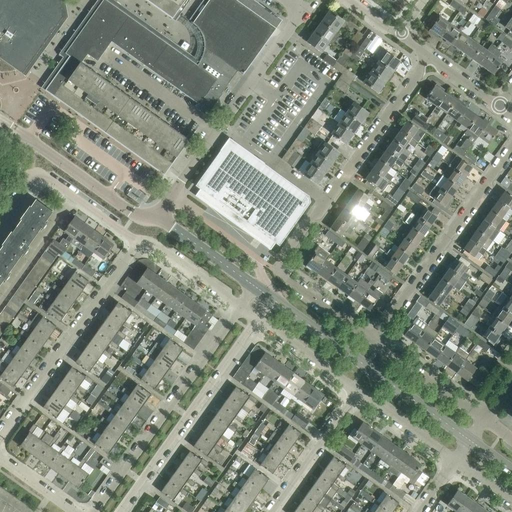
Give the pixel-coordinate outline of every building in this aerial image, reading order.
[(59,0),(0,0),(0,56),(22,72),(62,16),(59,0)] [(184,0),(157,0),(175,13),(184,0)] [(243,74),(281,20),(281,21),(282,20),(281,19),(281,20),(253,0),(208,0),(193,23),(191,21),(191,22),(195,25),(198,28),(201,32),(203,37),(204,42),(204,47),(203,52),(202,56),(199,61),(199,62),(197,65),(216,79),(211,86),(221,93),(237,71),(242,75),(243,74)] [(459,11),(462,6),(453,0),(452,0),(449,4),(459,11)] [(166,43),(153,34),(108,2),(101,4),(69,47),(70,55),(80,62),(87,53),(97,60),(111,41),(199,103),(198,104),(209,111),(221,93),(211,86),(216,79),(197,65),(166,43)] [(483,17),(490,8),(484,3),(477,13),(483,17)] [(467,10),(462,6),(459,11),(463,14),(467,10)] [(329,10),(321,22),(336,32),(344,21),(329,10)] [(485,19),(495,26),(498,21),(489,14),(485,19)] [(441,36),(450,24),(439,16),(428,31),(434,35),(436,33),(441,36)] [(339,35),(336,32),(321,22),(314,32),(328,42),(332,45),(339,35)] [(451,44),(460,31),(450,24),(441,36),(451,44)] [(462,52),(471,39),(460,31),(451,44),(462,52)] [(328,42),(314,32),(307,42),(321,52),(328,42)] [(355,45),(362,35),(357,32),(350,42),(355,45)] [(511,46),(511,41),(504,36),(501,41),(511,48),(511,46)] [(371,41),(366,38),(359,48),(364,52),(371,41)] [(472,59),(481,47),(471,39),(462,52),(472,59)] [(492,54),(495,49),(497,48),(491,44),(486,50),(481,47),(472,59),(483,67),(492,54)] [(346,47),(342,52),(350,57),(353,52),(346,47)] [(494,74),(503,62),(497,58),(500,53),(495,49),(492,54),(483,67),(494,74)] [(385,51),(378,61),(393,72),(400,61),(385,51)] [(360,57),(353,52),(350,57),(356,62),(360,57)] [(346,68),(336,61),(326,54),(322,60),(342,74),(346,68)] [(188,139),(100,76),(80,62),(70,55),(49,85),(167,169),(188,139)] [(393,73),(392,72),(393,72),(378,61),(371,72),(385,82),(388,78),(389,79),(391,79),(394,75),(393,73)] [(356,76),(346,68),(342,74),(353,81),(356,76)] [(378,92),(385,82),(371,72),(363,82),(378,92)] [(344,93),(353,81),(342,74),(334,85),(344,93)] [(436,106),(445,93),(443,92),(445,89),(436,83),(425,98),(436,106)] [(446,113),(457,98),(449,93),(448,95),(445,93),(436,106),(432,112),(437,115),(441,109),(446,113)] [(320,105),(324,108),(329,101),(325,98),(320,105)] [(457,121),(466,108),(464,107),(466,104),(457,98),(446,113),(457,121)] [(368,113),(353,102),(346,113),(361,123),(368,113)] [(209,111),(198,104),(196,107),(206,115),(209,111)] [(467,129),(477,116),(466,108),(457,121),(467,129)] [(340,109),(333,119),(338,123),(346,113),(340,109)] [(417,112),(411,120),(421,127),(425,122),(427,119),(417,112)] [(353,133),(361,123),(346,113),(338,123),(353,133)] [(475,140),(478,136),(487,124),(477,116),(467,129),(465,133),(470,136),(475,140)] [(321,125),(311,118),(307,123),(318,130),(321,125)] [(424,133),(415,126),(407,120),(400,130),(417,142),(424,133)] [(321,132),(318,130),(307,123),(303,128),(317,137),(321,132)] [(346,144),(353,133),(338,123),(331,133),(346,144)] [(498,131),(487,124),(478,136),(489,144),(498,131)] [(417,142),(400,130),(393,140),(404,148),(407,143),(413,148),(417,142)] [(442,142),(446,136),(442,133),(438,139),(442,142)] [(467,152),(475,140),(470,136),(468,139),(466,138),(460,147),(456,144),(453,149),(463,157),(467,152)] [(301,141),(296,138),(281,159),(286,162),(294,151),(301,141)] [(404,148),(393,140),(386,150),(403,162),(407,157),(400,153),(404,148)] [(315,151),(317,153),(332,163),(339,153),(322,141),(315,151)] [(200,178),(195,185),(200,189),(195,195),(209,205),(254,238),(261,242),(270,249),(275,242),(279,245),(284,239),(283,238),(294,223),(296,220),(309,202),(309,196),(273,171),(264,164),(264,163),(258,158),(257,159),(253,165),(233,151),(235,149),(227,143),(225,145),(224,145),(224,144),(220,150),(221,151),(201,179),(200,178)] [(432,153),(426,149),(423,153),(429,157),(432,153)] [(403,162),(386,150),(379,159),(390,167),(393,162),(400,167),(403,162)] [(299,155),(294,151),(286,162),(291,166),(299,155)] [(476,159),(468,153),(467,152),(463,157),(473,164),(476,159)] [(324,174),(332,163),(317,153),(310,163),(324,174)] [(447,164),(440,159),(435,155),(427,165),(437,172),(443,164),(445,166),(447,164)] [(465,177),(472,167),(456,156),(449,166),(454,169),(465,177)] [(390,167),(379,159),(372,169),(389,182),(393,177),(386,172),(390,167)] [(317,184),(324,174),(310,163),(302,174),(317,184)] [(458,187),(465,177),(454,169),(449,166),(442,176),(458,187)] [(411,183),(418,173),(412,168),(409,172),(411,174),(407,180),(411,183)] [(389,182),(372,169),(365,179),(367,180),(364,184),(373,190),(376,187),(382,191),(389,182)] [(420,174),(429,181),(432,177),(423,171),(420,174)] [(451,196),(458,187),(442,176),(435,185),(451,196)] [(411,188),(421,195),(424,190),(414,183),(411,188)] [(444,206),(451,196),(435,185),(434,187),(428,195),(444,206)] [(358,189),(351,199),(366,209),(368,211),(371,206),(365,202),(369,196),(358,189)] [(417,203),(421,199),(409,190),(406,195),(417,203)] [(511,195),(505,190),(498,200),(511,210),(511,195)] [(384,191),(381,196),(395,206),(398,201),(384,191)] [(44,222),(52,211),(52,210),(52,211),(36,200),(36,199),(17,226),(33,238),(41,227),(42,228),(46,224),(44,222)] [(366,209),(351,199),(344,208),(359,219),(366,209)] [(511,213),(511,210),(498,200),(491,210),(506,221),(511,213)] [(393,208),(383,201),(380,206),(386,210),(379,219),(383,222),(393,208)] [(430,226),(437,216),(440,212),(433,208),(431,211),(422,205),(415,215),(430,226)] [(359,219),(344,208),(337,218),(348,226),(352,228),(359,219)] [(506,221),(491,210),(483,220),(499,232),(506,221)] [(423,235),(430,226),(415,215),(408,225),(412,228),(423,235)] [(70,243),(71,242),(84,223),(74,216),(64,231),(69,235),(65,239),(70,243)] [(348,226),(337,218),(330,228),(341,236),(344,231),(349,234),(353,229),(352,228),(348,226)] [(383,222),(379,219),(377,218),(375,221),(378,223),(374,229),(377,231),(383,222)] [(499,232),(483,220),(477,229),(492,241),(499,232)] [(80,250),(84,245),(94,230),(84,223),(71,242),(76,246),(75,247),(80,250)] [(391,228),(385,224),(383,228),(389,232),(391,228)] [(26,248),(33,238),(17,226),(0,248),(0,252),(15,263),(22,253),(24,254),(28,249),(26,248)] [(416,245),(423,235),(412,228),(405,237),(416,245)] [(492,241),(477,229),(470,239),(485,251),(492,241)] [(93,252),(104,237),(94,230),(84,245),(93,252)] [(340,239),(336,236),(328,230),(325,235),(337,244),(340,239)] [(114,244),(104,237),(93,252),(103,259),(114,244)] [(362,251),(369,241),(363,237),(356,247),(362,251)] [(409,255),(416,245),(405,237),(398,247),(409,255)] [(66,249),(56,242),(53,239),(48,246),(52,249),(58,253),(61,255),(64,251),(66,249)] [(345,242),(340,239),(337,244),(342,247),(345,242)] [(485,251),(470,239),(463,249),(474,257),(478,260),(482,255),(485,251)] [(378,248),(377,247),(371,243),(364,253),(371,258),(378,248)] [(325,260),(326,260),(330,254),(318,245),(313,252),(315,253),(306,265),(316,272),(325,260)] [(58,253),(52,249),(48,246),(44,251),(54,259),(58,253)] [(402,265),(409,255),(398,247),(394,253),(390,249),(386,254),(402,265)] [(54,259),(44,251),(41,256),(51,263),(54,259)] [(74,258),(64,251),(61,255),(71,262),(74,258)] [(7,274),(15,263),(0,252),(0,284),(4,279),(6,280),(9,275),(7,274)] [(402,265),(386,254),(385,253),(381,258),(387,263),(384,267),(395,275),(402,265)] [(365,257),(361,254),(357,261),(361,263),(365,257)] [(51,263),(41,256),(37,261),(47,269),(51,263)] [(460,257),(458,260),(456,259),(448,269),(465,281),(469,275),(466,273),(469,268),(467,266),(469,263),(460,257)] [(83,265),(74,258),(71,262),(81,269),(83,265)] [(327,280),(336,268),(326,260),(325,260),(316,272),(327,280)] [(47,269),(37,261),(33,267),(44,274),(47,269)] [(95,272),(87,266),(84,264),(83,265),(81,269),(91,277),(95,272)] [(487,265),(484,270),(494,277),(501,267),(497,264),(494,269),(487,265)] [(44,274),(33,267),(30,271),(40,279),(44,274)] [(146,290),(157,275),(147,268),(136,283),(146,290)] [(338,288),(346,275),(336,268),(327,280),(338,288)] [(392,276),(382,269),(379,274),(389,281),(392,276)] [(465,281),(448,269),(441,279),(452,286),(458,291),(465,281)] [(40,279),(30,271),(27,276),(37,283),(40,279)] [(89,281),(75,271),(68,280),(61,275),(59,278),(66,283),(67,282),(81,292),(89,281)] [(492,279),(482,272),(479,277),(488,284),(492,279)] [(156,297),(166,282),(157,275),(146,290),(156,297)] [(348,295),(357,283),(346,275),(338,288),(348,295)] [(504,279),(498,275),(496,279),(502,283),(504,279)] [(37,283),(27,276),(23,280),(34,288),(37,283)] [(367,290),(369,288),(371,286),(360,278),(357,283),(348,295),(359,303),(367,291),(367,290)] [(452,286),(441,279),(435,288),(445,296),(452,286)] [(34,288),(23,280),(20,286),(30,293),(34,288)] [(81,292),(67,282),(66,283),(61,290),(54,284),(52,288),(59,293),(60,291),(74,301),(81,292)] [(165,304),(176,289),(166,282),(156,297),(165,304)] [(491,285),(484,295),(490,299),(494,294),(492,292),(495,288),(491,285)] [(30,293),(20,286),(16,291),(26,298),(30,293)] [(385,305),(377,300),(382,293),(375,288),(373,291),(369,288),(367,290),(367,291),(359,303),(369,310),(374,304),(382,310),(385,305)] [(445,296),(435,288),(428,298),(438,306),(442,301),(447,305),(451,300),(445,296)] [(175,310),(185,296),(176,289),(165,304),(175,310)] [(26,298),(16,291),(12,296),(23,303),(26,298)] [(74,301),(60,291),(59,293),(54,299),(47,294),(45,298),(52,303),(53,301),(67,311),(74,301)] [(137,301),(133,298),(125,292),(121,298),(133,307),(136,303),(137,301)] [(511,299),(510,298),(507,295),(500,305),(511,314),(511,299)] [(23,303),(12,296),(9,300),(20,308),(23,303)] [(185,317),(195,302),(185,296),(175,310),(185,317)] [(20,308),(9,300),(6,305),(16,313),(20,308)] [(67,311),(53,301),(52,303),(48,309),(40,304),(38,307),(45,313),(46,312),(60,322),(67,311)] [(118,302),(110,312),(124,322),(126,320),(129,323),(134,317),(137,320),(140,316),(132,310),(131,311),(118,302)] [(213,315),(195,302),(185,317),(195,324),(196,322),(200,316),(208,322),(213,315)] [(416,302),(407,315),(412,319),(422,306),(416,302)] [(438,309),(429,302),(425,307),(435,314),(438,309)] [(146,310),(136,303),(133,307),(143,314),(146,310)] [(465,304),(462,308),(468,312),(471,309),(465,304)] [(16,313),(6,305),(2,310),(12,318),(16,313)] [(507,325),(511,317),(511,314),(500,305),(493,315),(507,325)] [(476,307),(471,314),(478,319),(483,312),(476,307)] [(12,318),(2,310),(0,313),(0,316),(9,323),(12,318)] [(155,317),(146,310),(143,314),(153,321),(155,317)] [(160,311),(155,317),(153,321),(163,328),(166,324),(170,318),(160,311)] [(31,321),(28,319),(26,323),(33,328),(34,326),(49,337),(57,326),(37,312),(31,321)] [(124,322),(110,312),(103,322),(117,332),(119,330),(123,324),(130,329),(133,326),(129,323),(126,320),(124,322)] [(16,316),(26,323),(28,319),(19,313),(16,316)] [(474,325),(478,319),(471,314),(464,324),(473,331),(476,327),(474,325)] [(500,335),(507,325),(493,315),(486,325),(489,327),(500,335)] [(9,323),(0,316),(0,323),(5,328),(9,323)] [(211,324),(208,322),(200,316),(196,322),(207,330),(211,324)] [(459,324),(448,317),(444,323),(455,331),(459,324)] [(414,343),(423,330),(427,325),(417,318),(416,318),(404,335),(414,343)] [(126,335),(119,330),(117,332),(103,322),(96,332),(110,342),(112,340),(116,334),(123,339),(126,335)] [(207,330),(196,322),(195,324),(193,327),(204,335),(207,330)] [(175,331),(166,324),(163,328),(173,335),(175,331)] [(463,327),(459,324),(455,331),(458,333),(463,327)] [(49,337),(34,326),(33,328),(29,334),(21,329),(19,333),(26,338),(27,336),(42,346),(49,337)] [(204,335),(193,327),(189,331),(201,339),(204,335)] [(497,339),(500,335),(489,327),(482,337),(495,346),(499,341),(497,339)] [(425,350),(434,337),(423,330),(414,343),(425,350)] [(201,339),(189,331),(185,337),(197,345),(201,339)] [(119,345),(112,340),(110,342),(96,332),(89,341),(103,351),(105,350),(109,343),(116,349),(119,345)] [(183,348),(170,338),(165,335),(159,344),(156,342),(153,346),(160,351),(162,349),(176,359),(183,348)] [(42,346),(27,336),(26,338),(22,344),(15,339),(12,342),(15,345),(19,348),(21,346),(35,356),(42,346)] [(197,345),(185,337),(182,342),(193,350),(197,345)] [(435,358),(444,345),(434,337),(425,350),(435,358)] [(490,346),(482,340),(480,339),(477,344),(486,351),(490,346)] [(102,353),(109,358),(112,355),(105,350),(103,351),(89,341),(82,351),(96,361),(98,359),(102,353)] [(35,356),(21,346),(19,348),(15,345),(11,351),(8,349),(5,352),(12,357),(14,356),(28,366),(35,356)] [(446,365),(455,353),(444,345),(435,358),(446,365)] [(456,373),(465,360),(469,355),(459,347),(455,353),(446,365),(456,373)] [(176,359),(162,349),(160,351),(156,357),(149,352),(146,355),(150,358),(153,361),(155,359),(169,369),(176,359)] [(105,365),(98,359),(96,361),(82,351),(75,362),(88,372),(89,372),(95,363),(102,368),(105,365)] [(260,359),(250,352),(246,358),(256,364),(260,359)] [(260,379),(264,374),(274,359),(265,352),(260,359),(256,364),(254,367),(259,371),(256,375),(260,379)] [(122,362),(112,355),(109,358),(109,359),(118,366),(119,366),(122,362)] [(28,366),(14,356),(12,357),(8,364),(1,358),(0,359),(0,363),(5,367),(7,365),(21,376),(28,366)] [(169,369),(155,359),(153,361),(150,358),(145,364),(142,361),(139,365),(143,368),(146,370),(148,369),(162,379),(169,369)] [(256,364),(246,358),(243,363),(252,370),(254,367),(256,364)] [(274,381),(284,366),(274,359),(264,374),(274,381)] [(476,368),(467,361),(465,360),(456,373),(467,380),(476,368)] [(252,370),(243,363),(239,367),(249,374),(252,370)] [(21,376),(7,365),(5,367),(1,373),(0,372),(0,376),(0,377),(13,386),(21,376)] [(72,366),(64,377),(78,387),(79,385),(84,379),(91,384),(94,381),(86,375),(85,376),(72,366)] [(284,388),(294,373),(284,366),(274,381),(284,388)] [(249,374),(239,367),(236,372),(246,379),(247,377),(249,374)] [(162,379),(148,369),(146,370),(143,368),(138,374),(135,371),(132,375),(140,380),(141,379),(154,389),(162,379)] [(246,379),(236,372),(232,377),(242,384),(246,379)] [(293,395),(304,380),(294,373),(284,388),(293,395)] [(87,390),(79,385),(78,387),(64,377),(57,387),(71,397),(72,395),(77,389),(84,394),(87,390)] [(257,384),(247,377),(246,379),(242,384),(252,391),(254,388),(257,384)] [(303,402),(314,387),(304,380),(293,395),(303,402)] [(10,390),(0,382),(0,390),(7,395),(10,390)] [(90,394),(96,398),(103,388),(97,384),(90,394)] [(151,394),(137,384),(131,392),(123,387),(121,391),(124,393),(128,396),(129,394),(143,404),(151,394)] [(236,386),(228,397),(242,407),(243,405),(248,399),(255,404),(258,400),(250,395),(249,395),(236,386)] [(80,400),(72,395),(71,397),(57,387),(50,396),(64,406),(65,405),(70,399),(77,404),(80,400)] [(324,394),(314,387),(303,402),(313,409),(324,394)] [(264,395),(254,388),(252,391),(261,398),(264,395)] [(104,394),(114,400),(116,397),(107,390),(104,394)] [(143,404),(129,394),(128,396),(124,393),(120,399),(116,397),(114,400),(114,401),(121,406),(122,404),(136,414),(143,404)] [(274,402),(264,395),(261,398),(271,405),(274,402)] [(64,406),(50,396),(42,407),(57,417),(63,408),(70,414),(73,410),(65,405),(64,406)] [(251,410),(243,405),(242,407),(228,397),(221,406),(235,416),(236,415),(241,408),(248,414),(251,410)] [(283,409),(274,402),(271,405),(281,412),(283,409)] [(263,412),(267,407),(262,403),(258,409),(263,412)] [(136,414),(122,404),(121,406),(117,412),(109,407),(107,410),(110,413),(114,416),(115,414),(129,424),(136,414)] [(244,420),(236,415),(235,416),(221,406),(214,416),(228,426),(229,424),(234,418),(241,423),(244,420)] [(293,416),(283,409),(281,412),(291,419),(293,416)] [(73,410),(69,416),(77,421),(81,416),(78,414),(73,410)] [(129,424),(115,414),(114,416),(110,413),(106,419),(102,416),(100,420),(107,425),(108,423),(122,434),(129,424)] [(307,423),(299,418),(295,414),(293,416),(291,419),(304,429),(307,423)] [(237,430),(229,424),(228,426),(214,416),(207,426),(221,436),(222,434),(227,428),(234,433),(237,430)] [(362,444),(372,429),(362,422),(357,430),(356,429),(356,430),(354,428),(347,437),(356,444),(358,441),(362,444)] [(30,453),(40,439),(38,438),(32,433),(37,426),(34,423),(33,423),(28,431),(29,432),(19,445),(30,453)] [(122,434),(108,423),(107,425),(103,431),(95,426),(93,430),(96,432),(100,435),(101,433),(115,443),(122,434)] [(261,423),(254,433),(258,436),(265,426),(261,423)] [(301,433),(289,424),(282,433),(276,428),(273,432),(280,436),(281,435),(294,443),(301,433)] [(230,439),(222,434),(221,436),(207,426),(200,436),(214,446),(215,444),(220,438),(227,443),(230,439)] [(371,451),(382,436),(372,429),(362,444),(371,451)] [(49,446),(48,445),(53,437),(43,430),(38,438),(40,439),(30,453),(39,460),(49,446)] [(115,443),(101,433),(100,435),(96,432),(92,438),(88,436),(86,440),(94,445),(94,444),(108,454),(115,443)] [(280,436),(273,432),(269,438),(266,441),(269,443),(273,446),(274,444),(287,453),(294,443),(281,435),(280,436)] [(57,452),(60,448),(54,443),(60,435),(56,433),(53,437),(48,445),(49,446),(39,460),(49,467),(59,453),(57,452)] [(223,449),(215,444),(214,446),(200,436),(193,446),(207,456),(213,447),(220,453),(223,449)] [(381,458),(392,443),(382,436),(371,451),(381,458)] [(287,453),(274,444),(273,446),(269,443),(264,449),(262,447),(259,451),(262,453),(266,456),(267,454),(280,463),(287,453)] [(388,470),(402,450),(392,443),(381,458),(378,463),(388,470)] [(69,460),(67,458),(70,455),(64,450),(66,447),(63,444),(60,448),(57,452),(59,453),(49,467),(59,474),(69,460)] [(341,445),(340,447),(336,452),(349,461),(352,457),(354,454),(341,445)] [(399,475),(412,457),(402,450),(388,470),(398,477),(399,475)] [(79,467),(77,465),(80,462),(74,457),(76,454),(72,451),(70,455),(67,458),(69,460),(59,474),(69,481),(79,467)] [(189,451),(182,461),(194,470),(196,468),(200,462),(207,467),(209,463),(202,458),(201,459),(189,451)] [(280,463),(267,454),(266,456),(262,453),(257,459),(255,457),(252,461),(259,466),(260,465),(272,474),(280,463)] [(333,456),(326,467),(338,475),(339,474),(343,476),(348,470),(350,472),(353,468),(346,464),(345,464),(333,456)] [(362,464),(352,457),(349,461),(359,468),(362,464)] [(421,464),(412,457),(399,475),(413,484),(422,472),(418,469),(421,464)] [(82,458),(80,462),(77,465),(79,467),(69,481),(79,488),(89,474),(81,468),(86,461),(83,458),(82,458)] [(194,470),(182,461),(175,471),(187,480),(189,478),(193,472),(200,477),(202,473),(196,468),(194,470)] [(372,472),(362,464),(359,468),(369,475),(372,472)] [(338,475),(326,467),(319,476),(331,485),(332,483),(337,477),(343,482),(346,478),(343,476),(339,474),(338,475)] [(269,478),(255,468),(248,477),(241,472),(239,475),(242,478),(246,480),(247,479),(261,489),(269,478)] [(195,483),(189,478),(187,480),(175,471),(168,481),(180,490),(182,488),(186,482),(193,486),(195,483)] [(382,479),(372,472),(369,475),(379,482),(382,479)] [(336,491),(339,488),(332,483),(331,485),(319,476),(312,486),(324,495),(325,493),(332,498),(336,492),(336,491)] [(214,481),(207,477),(204,482),(210,487),(214,481)] [(261,489),(247,479),(246,480),(242,478),(238,484),(234,481),(232,485),(235,487),(239,490),(240,488),(254,498),(261,489)] [(391,485),(382,479),(379,482),(389,489),(392,484),(391,485)] [(188,493),(182,488),(180,490),(168,481),(160,491),(173,500),(179,491),(186,496),(188,493)] [(405,493),(392,484),(389,489),(401,498),(405,493)] [(329,501),(332,498),(325,493),(324,495),(312,486),(305,496),(317,505),(318,503),(325,507),(329,501)] [(254,498),(240,488),(239,490),(235,487),(231,494),(227,491),(225,495),(228,497),(232,500),(233,498),(247,508),(254,498)] [(195,498),(201,501),(207,492),(202,488),(195,498)] [(351,497),(339,488),(336,491),(345,498),(343,501),(346,503),(351,497)] [(359,493),(371,502),(374,498),(361,489),(361,490),(359,493)] [(456,511),(467,497),(457,490),(446,505),(456,511)] [(392,511),(399,503),(383,491),(376,500),(374,498),(371,502),(374,503),(378,506),(379,504),(389,511),(392,511)] [(325,507),(318,503),(317,505),(305,496),(298,506),(306,511),(321,511),(322,511),(325,507)] [(159,497),(156,502),(166,509),(169,504),(159,497)] [(244,511),(247,508),(233,498),(232,500),(228,497),(224,503),(220,501),(218,504),(225,510),(226,508),(232,511),(244,511)] [(456,511),(470,511),(477,504),(467,497),(456,511)] [(344,507),(332,498),(329,501),(341,510),(344,507)] [(182,508),(186,511),(192,511),(194,509),(186,503),(182,508)] [(378,506),(374,503),(369,510),(367,508),(364,511),(365,511),(389,511),(379,504),(378,506)]
